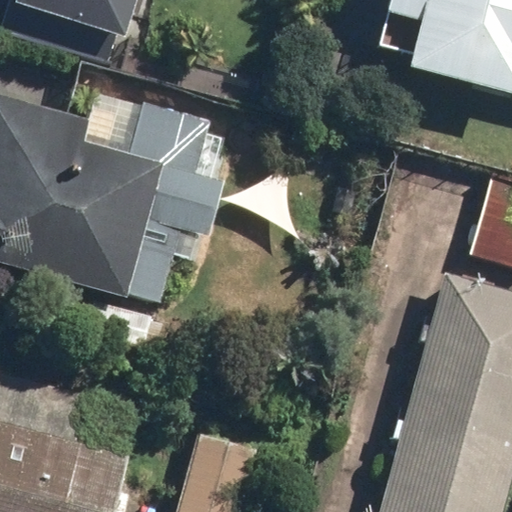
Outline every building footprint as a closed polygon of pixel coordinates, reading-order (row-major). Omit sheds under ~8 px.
[(0,36),(101,70),(124,0),(5,0),(0,16),(0,36)] [(511,89),(511,0),(376,0),(372,19),(405,28),(393,74),(508,104),(511,89)] [(76,122),(0,102),(0,277),(149,315),(170,235),(198,242),(213,184),(185,177),(198,124),(83,95),(76,122)] [(511,188),(488,181),(466,255),(511,268),(511,188)] [(495,511),(511,448),(511,299),(435,280),(375,511),(495,511)] [(146,320),(87,305),(79,337),(138,352),(146,320)] [(0,511),(109,511),(123,460),(117,459),(130,411),(0,377),(0,511)] [(233,511),(249,453),(190,438),(171,511),(233,511)]
